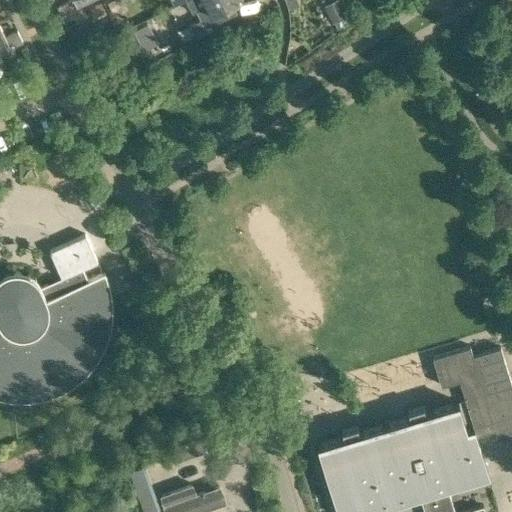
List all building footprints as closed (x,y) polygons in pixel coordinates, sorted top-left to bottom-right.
[(107,0),(106,1),(113,14),(125,7),(120,0),(107,0)] [(186,0),(192,12),(196,10),(200,18),(189,23),(194,32),(226,16),(222,7),(235,0),(186,0)] [(333,23),(347,16),(339,0),(333,0),(324,4),(333,23)] [(147,23),(134,30),(144,49),(157,43),(147,23)] [(0,25),(0,61),(3,60),(0,54),(0,53),(11,48),(0,25)] [(0,396),(13,399),(29,400),(44,397),(59,392),(73,384),(85,374),(95,362),(101,352),(105,345),(110,334),(113,320),(113,304),(111,287),(104,272),(87,279),(82,267),(96,261),(84,235),(50,250),(62,276),(40,286),(38,282),(35,279),(31,276),(27,273),(23,272),(18,271),(14,271),(9,271),(5,273),(1,275),(0,276),(0,396)] [(382,511),(389,509),(374,460),(471,431),(511,419),(511,388),(510,381),(482,390),(490,418),(472,423),(472,424),(465,426),(457,401),(424,411),(422,404),(407,409),(409,416),(358,431),(356,425),(340,430),(342,436),(316,444),(325,472),(330,471),(337,495),(332,496),(337,511),(382,511)] [(374,460),(389,509),(425,498),(429,511),(442,511),(454,509),(448,491),(489,478),(475,433),(493,428),(496,437),(511,431),(511,419),(471,431),(374,460)] [(511,451),(500,456),(511,488),(511,487),(511,451)] [(149,480),(161,511),(226,488),(215,458),(149,480)] [(150,490),(139,494),(144,511),(153,511),(157,511),(150,490)] [(234,511),(226,490),(167,511),(234,511)]
